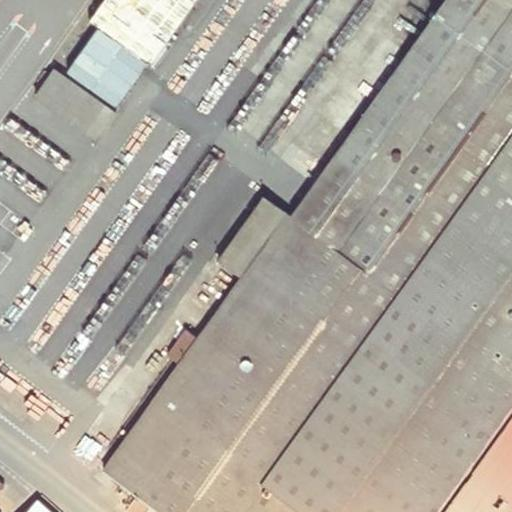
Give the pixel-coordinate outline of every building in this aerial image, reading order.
[(103,0),(90,19),(99,25),(148,60),(151,62),(195,0),(103,0)] [(511,511),(511,0),(447,0),(441,10),(292,217),(263,195),(218,257),(242,275),(197,336),(186,328),(167,354),(178,362),(170,375),(166,372),(100,466),(162,511),(511,511)] [(117,104),(148,60),(99,25),(68,69),(117,104)] [(36,94),(98,138),(117,111),(55,67),(36,94)] [(55,511),(40,498),(27,511),(55,511)]
